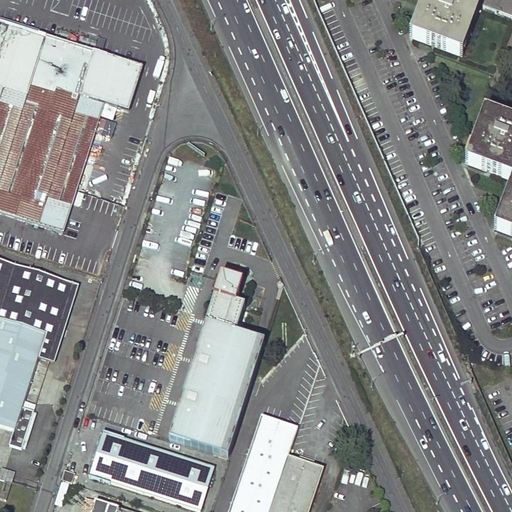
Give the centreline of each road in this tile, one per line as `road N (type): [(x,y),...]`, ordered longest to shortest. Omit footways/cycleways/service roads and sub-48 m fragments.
road 1 (motorway): [(228,0),(468,511)]
road 2 (unclassified): [(203,86),(401,511)]
road 3 (unclassified): [(39,511),(155,143),(173,110),(203,86)]
road 4 (motorway): [(508,511),(350,174)]
road 5 (motorway): [(350,174),(270,0)]
road 6 (motorway): [(350,174),(343,110),(296,0)]
